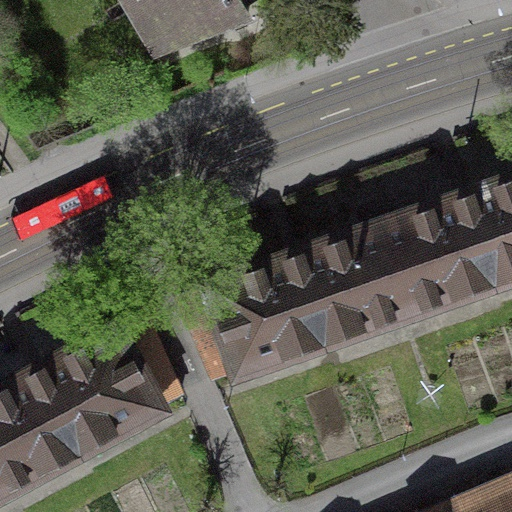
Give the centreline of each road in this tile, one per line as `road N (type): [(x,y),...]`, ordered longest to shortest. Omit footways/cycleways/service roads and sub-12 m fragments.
road 1 (residential): [(251,511),(119,199)]
road 2 (tertiary): [(433,79),(119,199)]
road 3 (residential): [(511,437),(333,511)]
road 4 (tertiary): [(119,199),(0,257)]
